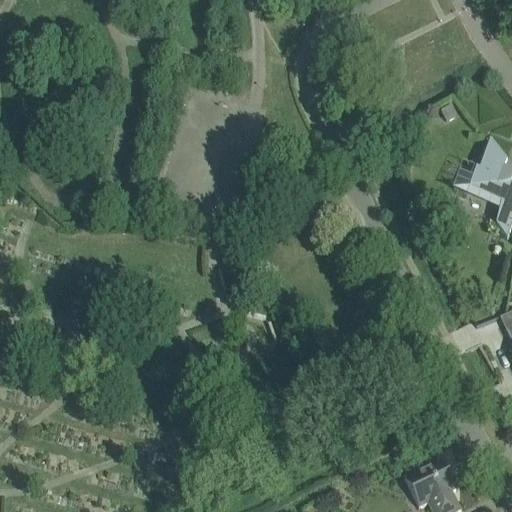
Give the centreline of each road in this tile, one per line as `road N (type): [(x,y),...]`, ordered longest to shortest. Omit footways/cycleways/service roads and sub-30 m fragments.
road 1 (unclassified): [(504,511),(303,81),(316,32),(380,0)]
road 2 (residential): [(220,130),(255,81),(249,0)]
